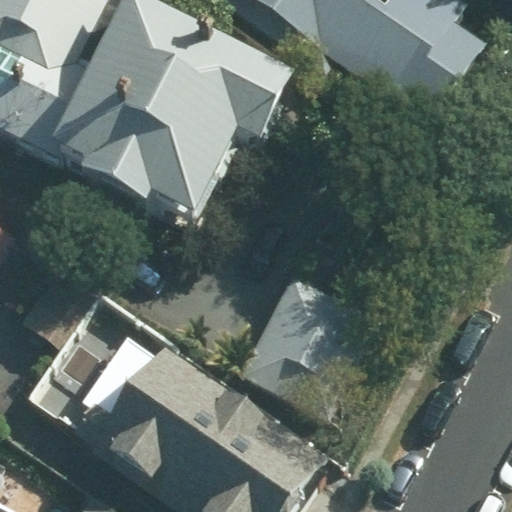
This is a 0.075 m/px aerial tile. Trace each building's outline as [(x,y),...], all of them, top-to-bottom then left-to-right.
[(133,223),(175,244),(218,158),(239,169),(274,100),(128,26),(140,3),(134,0),(0,0),(0,150),(69,186),(62,199),(127,233),(133,223)] [(300,54),(419,141),(463,75),(434,57),(458,19),(430,0),(197,0),(195,4),(291,68),(300,54)] [(0,267),(9,255),(0,248),(0,267)] [(56,362),(95,305),(56,279),(17,336),(56,362)] [(376,331),(288,289),(237,389),(324,434),(376,331)] [(69,444),(159,511),(287,511),(315,471),(162,366),(169,355),(96,307),(28,406),(73,438),(69,444)]
